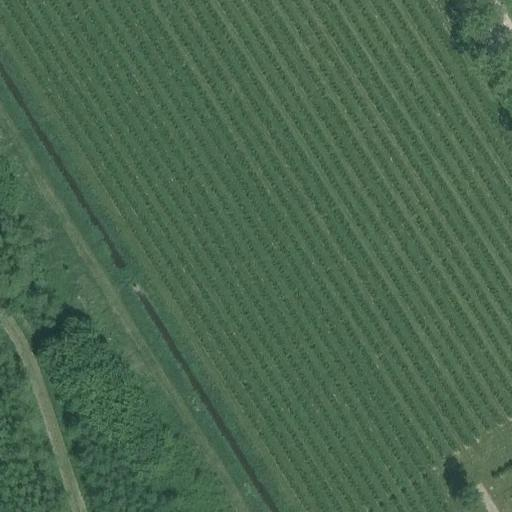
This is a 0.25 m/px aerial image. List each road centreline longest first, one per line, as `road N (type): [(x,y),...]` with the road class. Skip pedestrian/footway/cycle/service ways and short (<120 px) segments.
road 1 (track): [(0,120),(243,511)]
road 2 (track): [(72,511),(50,423),(0,315)]
